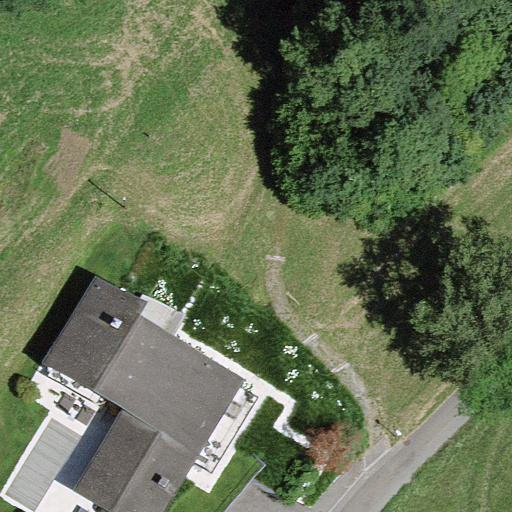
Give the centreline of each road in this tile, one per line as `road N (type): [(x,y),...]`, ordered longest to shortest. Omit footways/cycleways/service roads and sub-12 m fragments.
road 1 (track): [(391,467),(366,378),(284,315),(276,270),(298,158)]
road 2 (residential): [(511,353),(352,511)]
